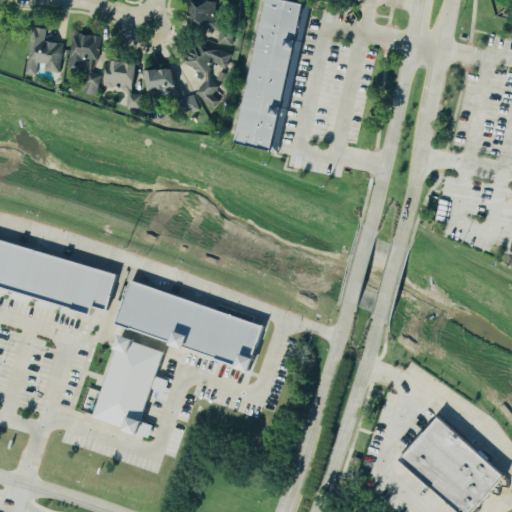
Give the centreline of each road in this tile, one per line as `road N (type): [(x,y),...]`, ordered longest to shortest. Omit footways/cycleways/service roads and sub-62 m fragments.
road 1 (secondary): [(348,303),(282,502)]
road 2 (secondary): [(315,511),(379,316)]
road 3 (secondary): [(410,43),(366,234)]
road 4 (secondary): [(398,247),(429,117)]
